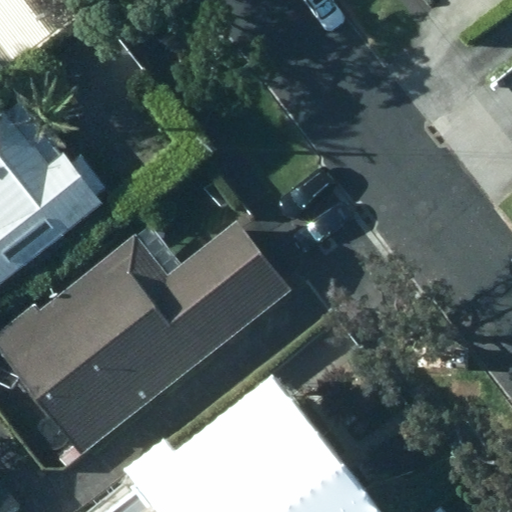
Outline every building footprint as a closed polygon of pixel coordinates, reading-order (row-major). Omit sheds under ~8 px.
[(68,0),(0,0),(0,91),(88,25),(68,0)] [(0,305),(118,214),(34,106),(0,131),(0,305)] [(0,346),(90,462),(300,297),(272,261),(245,226),(176,280),(146,241),(50,315),(46,309),(0,343),(0,346)] [(373,511),(290,406),(185,483),(165,456),(97,508),(99,511),(373,511)] [(0,511),(30,511),(0,469),(0,511)]
